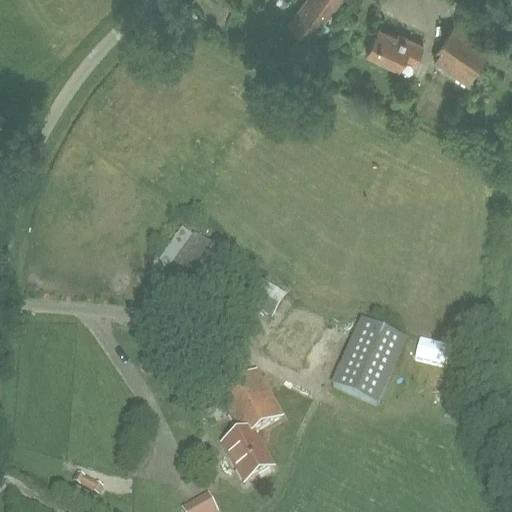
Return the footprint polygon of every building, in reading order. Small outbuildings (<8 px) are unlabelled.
[(338,2),(335,0),(308,0),(290,23),(310,39),(328,16),(327,16),(338,2)] [(458,22),(433,59),(468,83),(493,47),(458,22)] [(400,69),(405,58),(416,63),(424,47),(398,34),(396,38),(378,29),(367,53),(400,69)] [(194,238),(160,287),(204,318),(238,269),(194,238)] [(273,320),(285,299),(249,277),(236,299),(273,320)] [(297,371),(320,328),(287,311),(264,353),(297,371)] [(329,387),(378,408),(407,341),(358,320),(329,387)] [(282,420),(256,373),(218,395),(217,395),(241,438),(223,447),(245,486),(272,470),(253,436),(282,420)] [(73,484),(99,498),(104,489),(78,475),(73,484)] [(216,511),(209,494),(180,506),(182,511),(216,511)]
